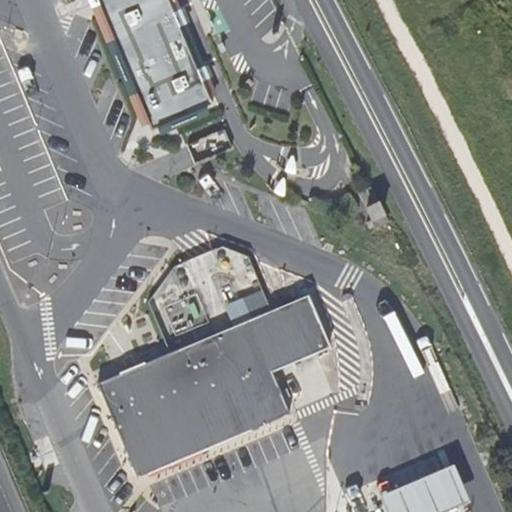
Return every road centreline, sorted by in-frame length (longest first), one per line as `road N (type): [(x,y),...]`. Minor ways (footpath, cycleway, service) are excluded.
road 1 (tertiary): [(300,0),(463,300)]
road 2 (secondary): [(463,300),(413,176),(322,0)]
road 3 (track): [(411,0),(511,188)]
